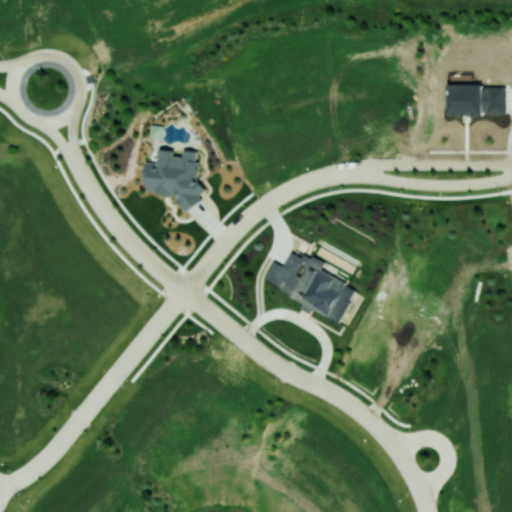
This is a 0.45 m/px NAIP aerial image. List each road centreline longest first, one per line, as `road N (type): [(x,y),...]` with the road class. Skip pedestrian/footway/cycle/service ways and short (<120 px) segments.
road 1 (residential): [(421,484),(374,421),(266,357),(183,291)]
road 2 (residential): [(21,63),(11,94),(22,114),(43,124),(71,114),(82,95),(72,63),(41,52),(21,63)]
road 3 (residential): [(183,291),(251,213),(319,175)]
road 4 (residential): [(183,291),(132,244),(79,168)]
road 5 (residential): [(353,170),(425,184),(511,176)]
road 6 (residential): [(4,481),(50,448),(104,385)]
road 7 (residential): [(104,385),(183,291)]
